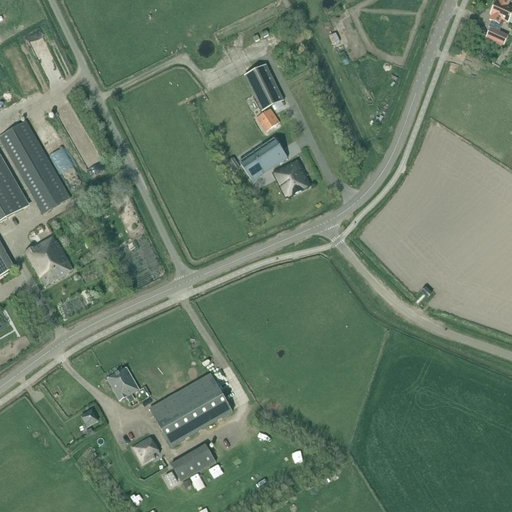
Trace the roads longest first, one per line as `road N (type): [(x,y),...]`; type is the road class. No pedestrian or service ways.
road 1 (unclassified): [(186,282),(49,0)]
road 2 (tertiary): [(327,225),(366,195),(395,151),(453,0)]
road 3 (unclassified): [(511,357),(411,315),(327,225)]
road 4 (tertiary): [(0,387),(65,340),(186,282)]
road 5 (tertiary): [(186,282),(327,225)]
